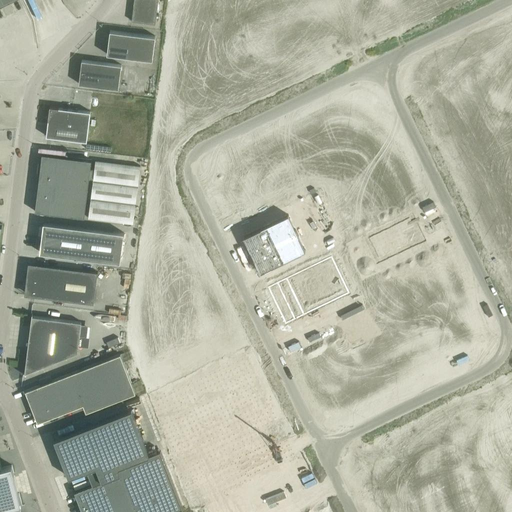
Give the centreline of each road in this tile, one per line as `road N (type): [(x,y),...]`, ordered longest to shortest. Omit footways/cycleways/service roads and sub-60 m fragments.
road 1 (unclassified): [(322,445),(188,173),(200,145),(377,62)]
road 2 (unclassified): [(322,445),(469,376),(504,346),(506,325),(377,62)]
road 3 (unclassified): [(0,338),(29,94),(110,0)]
road 4 (unclassified): [(377,62),(508,0)]
road 5 (tertiary): [(0,384),(51,511)]
